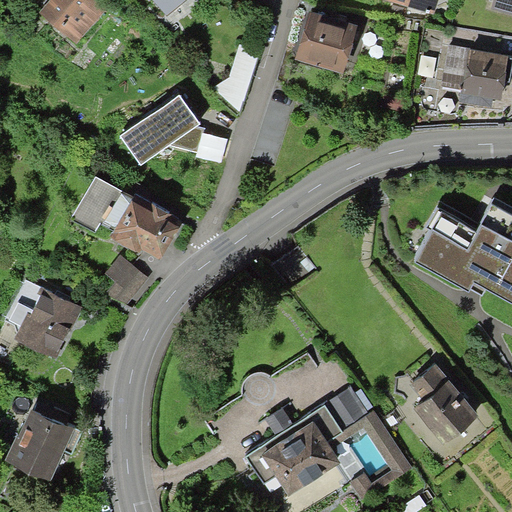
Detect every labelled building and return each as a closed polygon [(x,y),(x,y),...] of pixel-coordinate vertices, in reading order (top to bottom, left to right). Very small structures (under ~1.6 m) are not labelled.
[(109,7),(100,0),(49,0),(39,12),(77,44),(109,7)] [(153,0),(167,17),(187,0),(153,0)] [(390,0),(435,13),(438,0),(390,0)] [(511,0),(493,0),(491,9),(511,15),(511,0)] [(358,25),(310,11),(295,59),(344,73),(358,25)] [(260,50),(240,44),(229,76),(213,87),(240,111),(260,50)] [(508,58),(509,55),(469,49),(469,48),(449,44),(442,85),(462,89),(460,102),(492,107),(493,99),(501,100),(505,81),(508,58)] [(201,123),(180,94),(120,136),(141,165),(169,146),(198,153),(203,132),(204,132),(205,128),(197,126),(201,123)] [(406,98),(385,94),(382,108),(403,112),(406,98)] [(204,132),(203,132),(198,153),(196,156),(222,163),(228,138),(204,132)] [(134,197),(96,175),(70,218),(95,232),(101,223),(114,231),(110,237),(140,254),(142,250),(160,260),(183,222),(135,193),(134,197)] [(511,214),(493,203),(477,230),(437,208),(427,226),(433,230),(414,262),(468,292),(470,289),(474,282),(486,289),(511,303),(511,214)] [(149,277),(120,254),(105,273),(115,281),(108,289),(127,304),(149,277)] [(474,282),(470,289),(482,295),(486,289),(474,282)] [(70,332),(82,307),(41,286),(38,293),(41,295),(33,310),(32,313),(28,312),(21,326),(14,339),(56,360),(61,349),(60,349),(69,331),(70,332)] [(32,313),(33,310),(18,302),(9,320),(21,326),(28,312),(32,313)] [(478,415),(436,363),(409,385),(423,402),(415,410),(443,444),(478,415)] [(365,472),(351,481),(363,500),(412,468),(373,409),(368,412),(367,410),(355,392),(352,387),(294,425),(277,436),(246,456),(264,483),(275,476),(289,496),(341,463),(332,449),(364,428),(392,470),(372,483),(365,472)] [(361,388),(355,392),(367,410),(373,406),(361,388)] [(294,425),(283,408),(266,419),(277,436),(294,425)] [(65,451),(76,429),(32,409),(17,437),(5,460),(51,481),(65,451)] [(76,429),(65,451),(71,454),(82,432),(76,429)]
